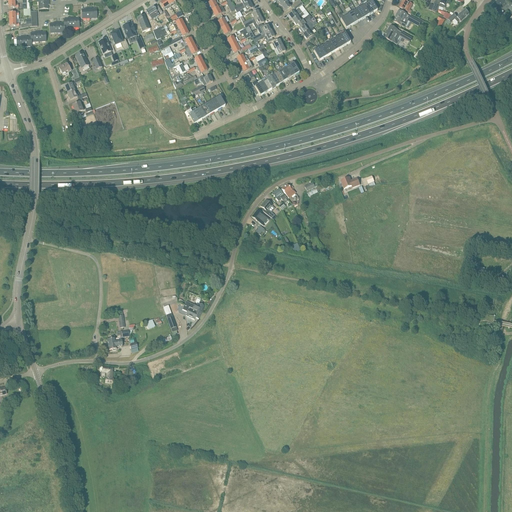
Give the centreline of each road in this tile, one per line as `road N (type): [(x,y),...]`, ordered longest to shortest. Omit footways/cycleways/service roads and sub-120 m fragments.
road 1 (motorway): [(511,59),(365,121),(255,151),(107,171),(0,171)]
road 2 (motorway): [(0,183),(107,183),(257,162),(369,131),(511,72)]
road 3 (unclassified): [(96,361),(148,358),(194,332),(226,281),(247,214),(278,183),(496,116)]
road 4 (tertiary): [(27,240),(34,143),(7,72)]
road 5 (unclassified): [(96,361),(96,260),(27,240)]
road 6 (tertiary): [(73,511),(35,371)]
road 7 (residential): [(245,111),(188,0)]
